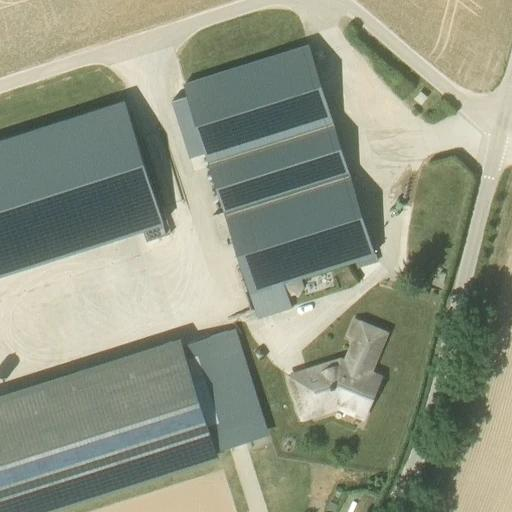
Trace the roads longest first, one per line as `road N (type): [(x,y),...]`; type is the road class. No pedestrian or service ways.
road 1 (unclassified): [(397,511),(453,357),(498,134)]
road 2 (unclassified): [(0,86),(275,0)]
road 3 (unclassified): [(329,0),(498,134)]
